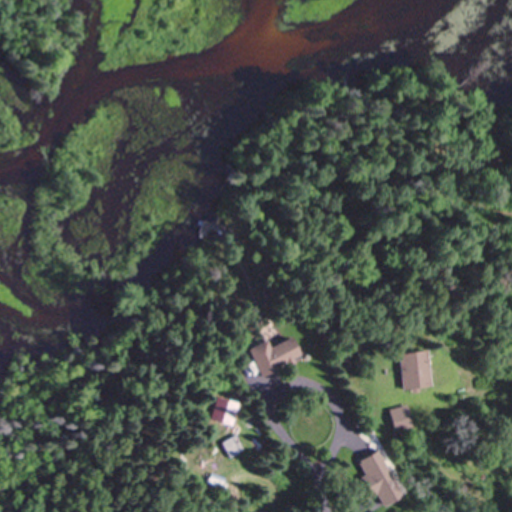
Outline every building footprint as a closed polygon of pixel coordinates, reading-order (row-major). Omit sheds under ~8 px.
[(241,343),(256,372),(297,351),(288,334),(266,345),(261,334),(241,343)] [(392,350),(396,382),(426,379),(422,346),(392,350)] [(382,404),(389,428),(407,423),(400,399),(382,404)] [(214,436),(224,453),(240,443),(230,426),(214,436)] [(369,443),(396,489),(376,501),(349,455),(369,443)]
